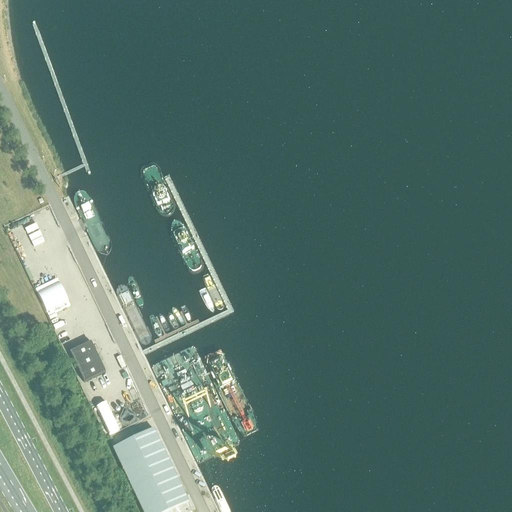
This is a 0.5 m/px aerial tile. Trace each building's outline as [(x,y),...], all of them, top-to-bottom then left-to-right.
[(32,240),(44,237),(39,222),(28,226),(32,240)] [(33,263),(39,259),(35,254),(29,258),(33,263)] [(35,290),(48,317),(70,306),(57,280),(35,290)] [(91,343),(70,353),(84,384),(105,373),(91,343)] [(190,511),(187,503),(188,503),(153,430),(113,449),(142,511),(190,511)]
